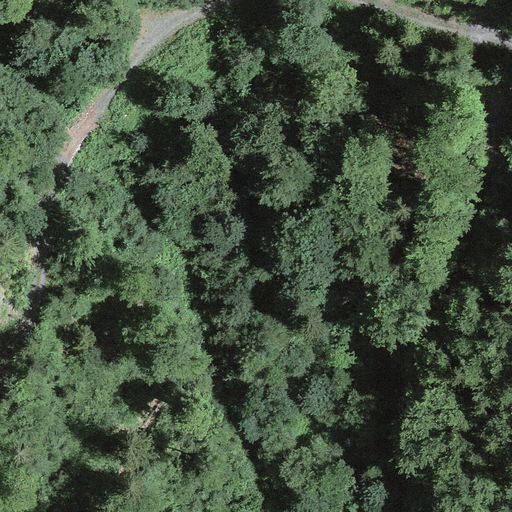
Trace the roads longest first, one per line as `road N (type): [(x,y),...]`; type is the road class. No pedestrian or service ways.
road 1 (track): [(0,376),(37,312),(44,232),(66,146),(164,36),(209,0)]
road 2 (track): [(365,0),(511,38)]
